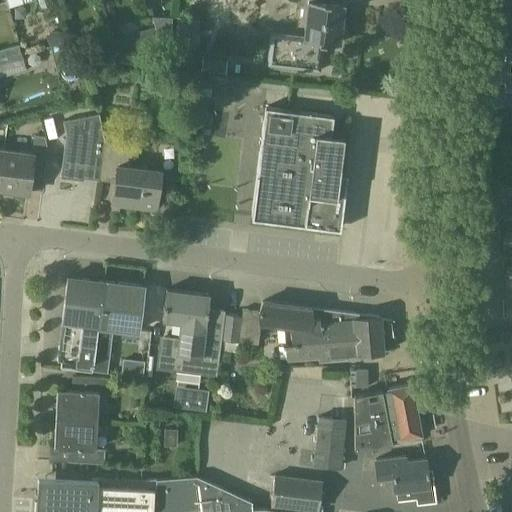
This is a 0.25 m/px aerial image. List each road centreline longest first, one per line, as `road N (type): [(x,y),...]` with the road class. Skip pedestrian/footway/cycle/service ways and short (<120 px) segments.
road 1 (residential): [(13,235),(438,294)]
road 2 (tertiary): [(438,294),(430,149),(448,0)]
road 3 (residential): [(3,467),(13,235)]
road 4 (tertiary): [(459,441),(438,294)]
